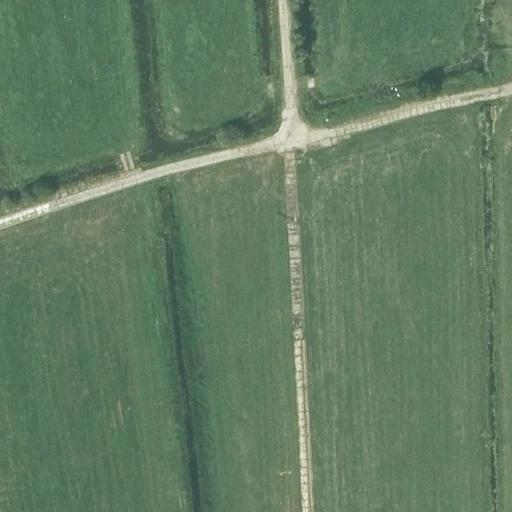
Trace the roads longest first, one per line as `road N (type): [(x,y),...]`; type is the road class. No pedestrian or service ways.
road 1 (track): [(0,224),(286,137),(292,122),(284,0)]
road 2 (track): [(286,137),(308,511)]
road 3 (track): [(288,150),(511,90)]
